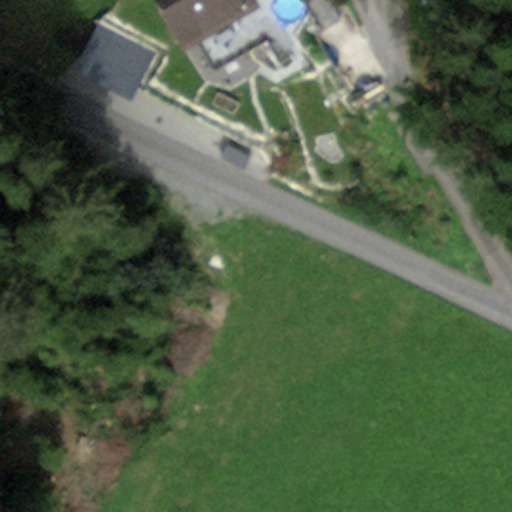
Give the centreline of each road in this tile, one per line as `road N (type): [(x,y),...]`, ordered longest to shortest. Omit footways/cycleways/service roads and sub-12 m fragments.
road 1 (unclassified): [(0,71),(511,312)]
road 2 (residential): [(364,0),(511,280)]
